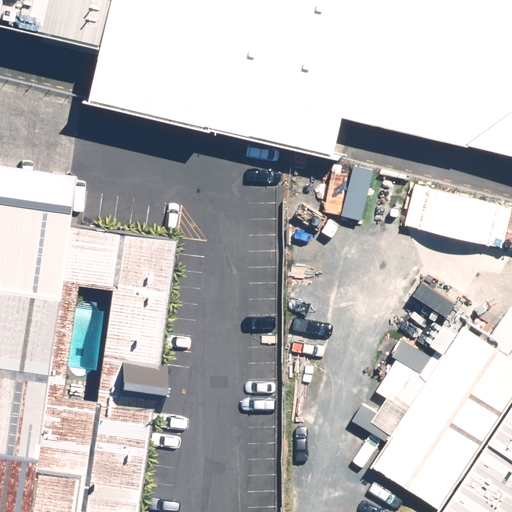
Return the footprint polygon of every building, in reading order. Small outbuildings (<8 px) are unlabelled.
[(353,112),(511,149),(511,0),(0,0),(0,15),(115,42),(102,99),(343,155),(353,112)] [(0,511),(27,511),(67,224),(74,172),(0,161),(0,511)] [(133,511),(172,239),(67,224),(27,511),(133,511)] [(511,398),(511,354),(463,323),(371,462),(441,507),(511,398)] [(511,511),(511,407),(442,511),(511,511)]
